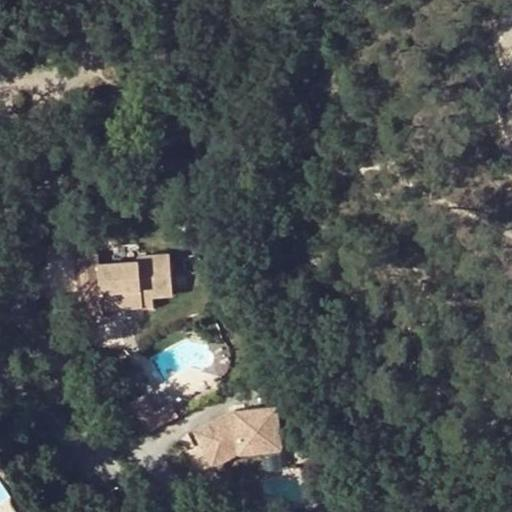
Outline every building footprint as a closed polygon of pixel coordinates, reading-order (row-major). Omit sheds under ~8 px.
[(98,255),(79,256),(80,285),(83,319),(102,318),(102,310),(143,307),(143,296),(153,296),(173,295),(170,252),(139,254),(139,259),(99,262),(98,255)] [(143,296),(143,307),(154,306),(153,296),(143,296)] [(144,316),(143,307),(102,310),(102,318),(144,316)] [(142,396),(129,403),(145,434),(177,417),(170,404),(152,414),(142,396)] [(233,410),(192,431),(211,468),(239,454),(281,450),(276,407),(233,410)] [(269,511),(257,496),(237,510),(238,511),(269,511)]
